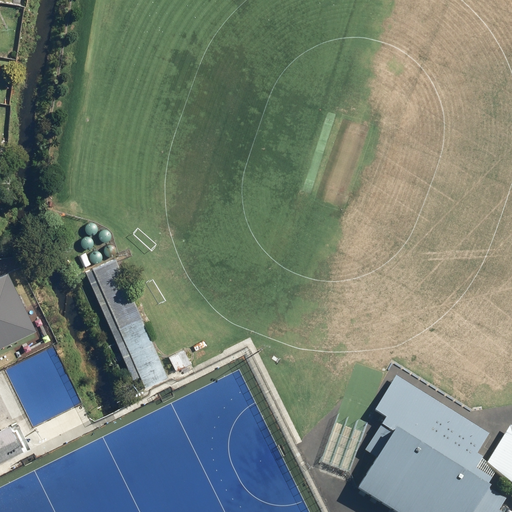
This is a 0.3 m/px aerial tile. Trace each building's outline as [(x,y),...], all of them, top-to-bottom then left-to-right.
[(75,236),(82,253),(85,252),(91,266),(120,254),(108,225),(100,228),(97,220),(80,227),(83,233),(75,236)] [(85,253),(78,256),(83,267),(90,264),(85,253)] [(114,259),(90,270),(138,377),(143,388),(166,378),(165,374),(116,262),(114,259)] [(0,341),(10,337),(32,327),(22,307),(4,270),(0,272),(0,341)] [(135,378),(138,377),(90,270),(87,271),(84,272),(115,343),(132,380),(135,378)] [(183,349),(167,357),(174,369),(175,371),(190,363),(183,349)] [(384,419),(380,426),(484,489),(485,487),(490,480),(474,470),(480,460),(481,458),(475,455),(488,435),(394,377),(372,412),(384,419)] [(0,460),(20,451),(6,425),(0,427),(0,460)] [(497,511),(505,499),(485,487),(484,489),(380,426),(362,452),(374,459),(354,491),(385,509),(389,511),(497,511)] [(511,429),(507,426),(485,465),(494,472),(511,489),(511,429)] [(485,465),(480,460),(474,470),(490,480),(494,472),(485,465)]
